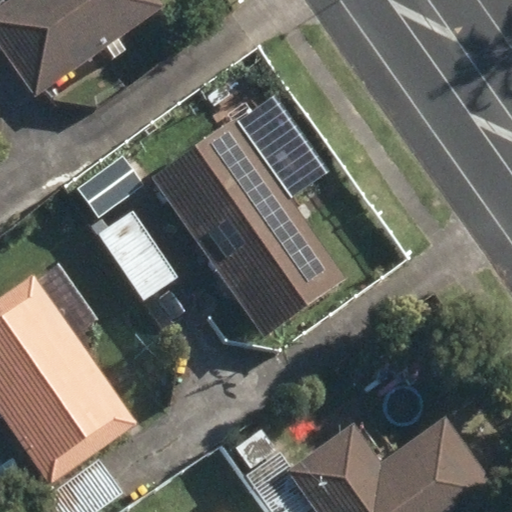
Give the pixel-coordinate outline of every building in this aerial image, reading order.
[(0,0),(0,57),(3,55),(36,101),(165,13),(155,0),(23,0),(0,16),(0,0)] [(152,184),(267,343),(347,285),(232,127),(152,184)] [(75,189),(98,223),(146,190),(122,156),(75,189)] [(98,241),(144,307),(178,283),(133,217),(98,241)] [(27,438),(60,486),(136,431),(32,285),(0,307),(0,418),(18,444),(27,438)] [(484,511),(500,501),(446,426),(382,471),(354,432),(294,475),(281,457),(246,482),(267,511),(484,511)] [(231,451),(245,470),(267,454),(251,435),(231,451)] [(54,496),(65,511),(108,511),(124,501),(99,465),(54,496)]
